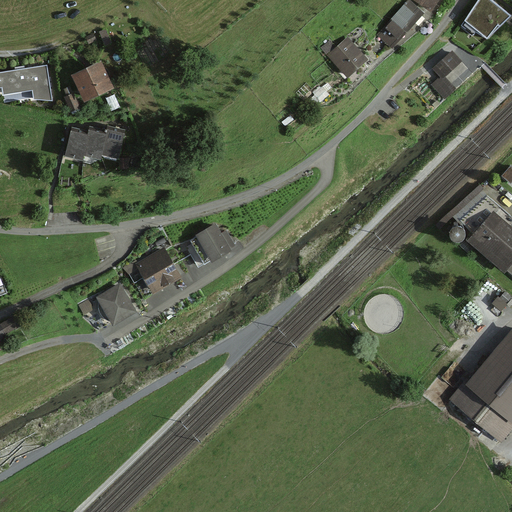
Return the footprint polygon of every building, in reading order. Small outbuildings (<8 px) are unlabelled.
[(413,0),(414,0),(432,13),(440,0),(413,0)] [(511,16),(490,0),(481,0),(462,27),(475,36),(476,34),(487,41),(497,27),(500,29),(511,16)] [(409,5),(395,20),(407,32),(421,16),(409,5)] [(407,32),(395,20),(381,36),(393,47),(407,32)] [(348,40),(330,54),(346,74),(364,60),(348,40)] [(463,61),(452,49),(432,67),(439,75),(430,83),(445,99),(456,89),(446,77),(463,61)] [(97,64),(69,78),(82,103),(110,89),(97,64)] [(36,98),(35,67),(0,68),(0,83),(22,83),(22,99),(36,98)] [(74,92),(65,96),(71,112),(81,107),(74,92)] [(101,134),(85,130),(78,158),(94,162),(101,134)] [(113,162),(120,134),(103,130),(96,157),(113,162)] [(83,137),(66,133),(59,158),(76,162),(83,137)] [(511,182),(511,168),(510,166),(500,177),(509,185),(511,182)] [(507,270),(511,274),(511,228),(510,226),(511,224),(511,218),(479,190),(453,220),(460,227),(462,225),(471,232),(464,241),(503,274),(507,270)] [(212,225),(192,237),(207,264),(227,253),(225,250),(232,246),(223,231),(218,234),(212,225)] [(180,278),(163,248),(134,265),(151,295),(180,278)] [(134,314),(117,286),(93,299),(110,328),(134,314)] [(0,337),(20,326),(13,314),(0,321),(0,337)] [(511,422),(511,330),(510,329),(449,397),(497,439),(511,422)]
